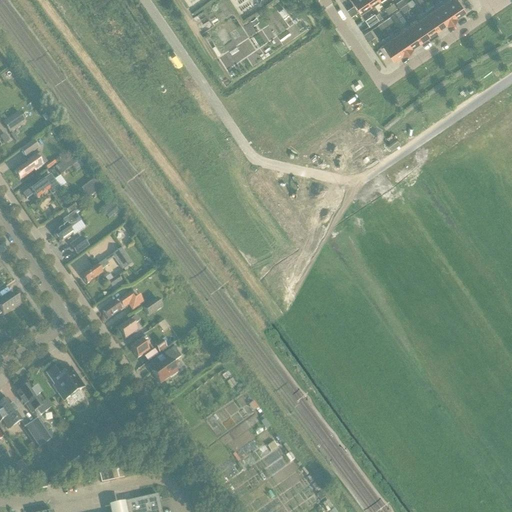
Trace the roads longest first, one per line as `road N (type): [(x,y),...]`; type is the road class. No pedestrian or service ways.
road 1 (residential): [(439,501),(302,297),(361,179)]
road 2 (residential): [(145,0),(248,155),(297,173),(361,179)]
road 3 (residential): [(150,398),(0,179)]
road 4 (residential): [(511,377),(372,174)]
road 5 (residential): [(492,10),(383,84),(324,0)]
road 6 (secondary): [(0,367),(69,322),(0,218)]
road 7 (residential): [(187,511),(159,479),(0,501)]
road 8 (residential): [(372,174),(511,83)]
